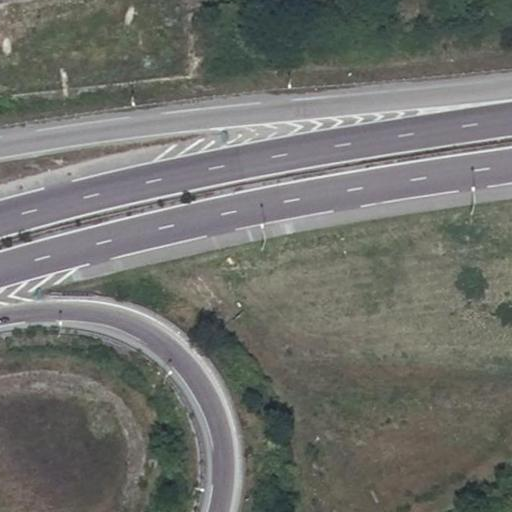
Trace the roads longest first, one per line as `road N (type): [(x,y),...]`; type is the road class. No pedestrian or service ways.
road 1 (trunk): [(0,269),(198,221),(511,165)]
road 2 (trunk): [(511,119),(219,169),(0,221)]
road 3 (trunk): [(511,90),(213,116),(0,146)]
road 4 (trunk): [(0,313),(91,312),(168,347),(211,413),(220,450),(217,511)]
